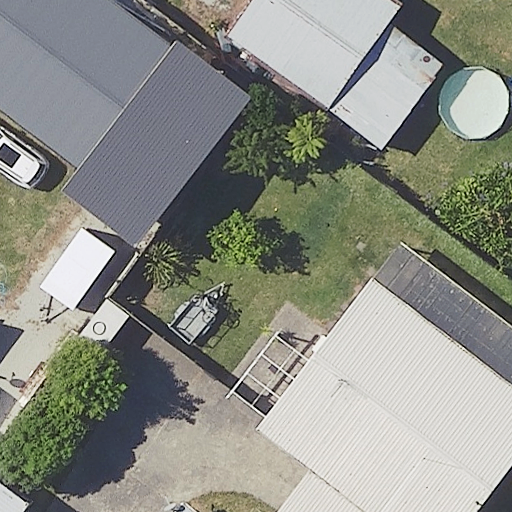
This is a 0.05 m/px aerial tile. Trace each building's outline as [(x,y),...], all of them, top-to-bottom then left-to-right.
[(170,36),(121,0),(0,0),(0,98),(79,157),(170,36)] [(394,0),(238,0),(220,27),(323,100),(394,0)] [(199,26),(166,66),(232,120),(265,80),(199,26)] [(387,238),(297,163),(258,210),(349,284),(387,238)] [(118,246),(61,206),(0,292),(0,311),(48,346),(118,246)] [(464,511),(511,449),(511,375),(368,266),(252,418),(375,511),(464,511)]
